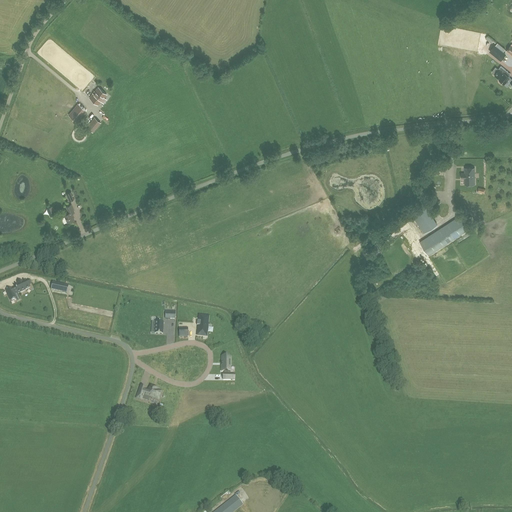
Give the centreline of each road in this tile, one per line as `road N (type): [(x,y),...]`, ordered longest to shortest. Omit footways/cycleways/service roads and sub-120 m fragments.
road 1 (unclassified): [(0,271),(301,150),(506,116)]
road 2 (unclassified): [(130,354),(188,342),(210,353),(203,377),(183,384),(132,360)]
road 3 (unclassified): [(84,511),(132,360)]
road 4 (unclassified): [(0,126),(32,40),(65,0)]
road 5 (unclassified): [(130,354),(115,341),(0,312)]
road 6 (unknown): [(449,123),(453,210),(419,241)]
